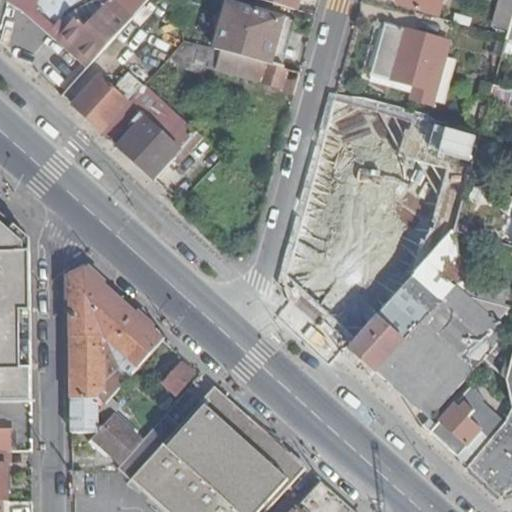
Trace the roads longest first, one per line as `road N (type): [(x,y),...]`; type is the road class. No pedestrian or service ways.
road 1 (residential): [(342,0),(268,271),(219,327)]
road 2 (residential): [(51,511),(51,250),(83,205)]
road 3 (primary): [(219,327),(422,511)]
road 4 (primary): [(83,205),(219,327)]
